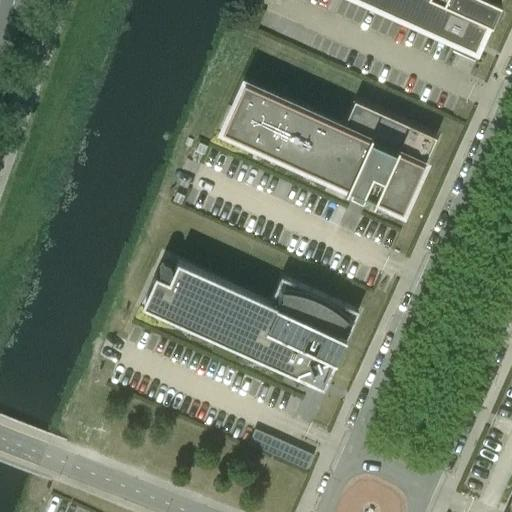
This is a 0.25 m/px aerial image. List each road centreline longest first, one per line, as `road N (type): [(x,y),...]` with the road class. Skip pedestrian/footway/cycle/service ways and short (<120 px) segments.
road 1 (unclassified): [(511,92),(351,450)]
road 2 (unclassified): [(428,484),(511,297)]
road 3 (unclassified): [(0,435),(187,511)]
